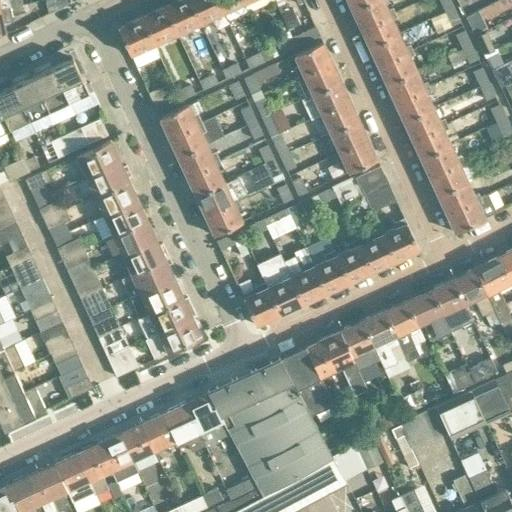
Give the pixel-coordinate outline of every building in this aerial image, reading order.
[(68,3),(67,0),(55,0),(57,9),(68,3)] [(200,22),(189,0),(174,0),(164,5),(177,33),(200,22)] [(224,11),(218,0),(189,0),(200,22),(224,11)] [(246,0),(218,0),(224,11),(228,22),(252,11),(246,0)] [(275,0),(246,0),(252,11),(275,0)] [(347,0),(351,9),(370,0),(347,0)] [(370,0),(351,9),(360,27),(394,12),(392,7),(388,9),(383,0),(370,0)] [(438,0),(443,11),(452,7),(449,0),(438,0)] [(286,2),(279,5),(280,7),(290,28),(299,25),(290,7),(288,8),(286,2)] [(24,13),(22,3),(0,7),(0,33),(5,32),(2,22),(13,20),(12,15),(24,13)] [(164,5),(140,16),(153,44),(177,33),(164,5)] [(459,21),(452,7),(443,11),(450,25),(459,21)] [(479,11),(467,17),(476,35),(485,31),(488,29),(479,11)] [(360,27),(369,46),(398,32),(393,19),(397,18),(394,12),(360,27)] [(140,16),(117,26),(119,30),(130,54),(131,54),(137,67),(159,57),(153,44),(140,16)] [(298,45),(319,35),(315,26),(294,36),(298,45)] [(454,33),(461,48),(470,44),(463,29),(454,33)] [(484,54),(494,49),(485,31),(476,35),(475,36),(484,54)] [(369,46),(377,65),(411,49),(409,44),(405,46),(398,32),(369,46)] [(298,45),(294,36),(276,44),(280,53),(298,45)] [(208,39),(202,41),(206,50),(212,47),(208,39)] [(297,76),(331,60),(322,41),(292,55),(297,66),(294,68),(297,76)] [(477,58),(470,44),(461,48),(447,54),(452,64),(466,58),(468,62),(477,58)] [(494,49),(484,54),(491,70),(505,63),(497,47),(494,49)] [(377,65),(386,83),(416,69),(410,56),(414,54),(411,49),(377,65)] [(245,59),(249,68),(263,61),(259,52),(245,59)] [(65,61),(52,67),(68,101),(75,116),(99,104),(89,82),(85,84),(73,60),(73,58),(72,57),(71,58),(65,61)] [(331,60),(297,76),(291,79),(300,99),(310,94),(340,80),(331,60)] [(222,69),(226,78),(240,72),(236,63),(222,69)] [(252,73),(242,78),(251,98),(260,94),(256,84),(280,73),(275,63),(252,73)] [(500,88),(501,87),(511,81),(511,76),(505,63),(491,70),(500,88)] [(478,85),(487,81),(481,66),(472,71),(478,85)] [(52,67),(32,76),(48,110),(68,101),(52,67)] [(386,83),(394,102),(428,86),(426,82),(422,83),(416,69),(386,83)] [(199,80),(203,89),(217,83),(213,74),(199,80)] [(48,110),(32,76),(13,85),(29,119),(48,110)] [(311,118),(349,100),(340,80),(310,94),(300,99),(309,118),(311,118)] [(243,95),(237,81),(228,85),(235,99),(243,95)] [(494,95),(487,81),(478,85),(485,100),(494,95)] [(511,81),(501,87),(510,105),(511,104),(511,81)] [(176,91),(180,100),(194,93),(190,84),(176,91)] [(13,85),(0,90),(0,108),(9,128),(29,119),(13,85)] [(428,86),(394,102),(403,120),(433,107),(426,92),(430,91),(428,86)] [(166,95),(152,102),(156,111),(170,105),(166,95)] [(269,113),(263,98),(254,103),(261,117),(269,113)] [(358,119),(349,100),(311,118),(320,137),(328,133),(358,119)] [(159,117),(168,136),(201,121),(197,113),(193,115),(188,103),(159,117)] [(496,122),(505,118),(498,103),(489,108),(496,122)] [(246,124),(255,120),(248,105),(239,109),(246,124)] [(439,121),(433,107),(403,120),(412,139),(446,123),(444,119),(439,121)] [(0,108),(0,132),(9,128),(0,108)] [(269,113),(261,117),(270,136),(279,132),(269,113)] [(201,121),(168,136),(177,156),(206,142),(223,134),(214,115),(201,121)] [(80,126),(87,143),(108,134),(101,121),(100,117),(80,126)] [(511,132),(505,118),(496,122),(503,137),(511,132)] [(368,139),(358,119),(328,133),(333,144),(330,145),(334,154),(368,139)] [(255,120),(246,124),(253,138),(262,134),(255,120)] [(412,139),(420,158),(450,144),(444,130),(448,128),(446,123),(412,139)] [(80,126),(60,135),(68,152),(87,143),(80,126)] [(279,132),(270,136),(279,156),(288,152),(279,132)] [(51,143),(58,157),(68,152),(60,135),(50,140),(51,143)] [(76,155),(85,175),(119,159),(110,139),(76,155)] [(368,139),(334,154),(338,164),(343,162),(348,172),(377,158),(368,139)] [(177,156),(186,175),(219,160),(215,152),(211,153),(206,142),(177,156)] [(274,159),(267,144),(258,148),(265,163),(274,159)] [(420,158),(429,176),(463,160),(461,156),(457,158),(450,144),(420,158)] [(295,166),(288,152),(279,156),(286,170),(295,166)] [(24,159),(29,170),(39,166),(34,155),(24,159)] [(24,159),(4,168),(9,179),(18,174),(18,175),(22,173),(29,170),(24,159)] [(85,175),(94,195),(128,179),(128,177),(131,176),(126,164),(122,166),(119,159),(85,175)] [(274,159),(265,163),(274,182),(283,178),(274,159)] [(219,160),(186,175),(195,195),(224,182),(219,171),(223,169),(219,160)] [(429,176),(438,195),(467,181),(461,167),(465,165),(463,160),(429,176)] [(356,176),(369,205),(371,210),(396,199),(379,164),(356,176)] [(4,168),(0,170),(0,182),(9,179),(4,168)] [(52,179),(47,168),(25,179),(30,189),(52,179)] [(195,195),(204,215),(237,199),(247,195),(236,176),(224,182),(195,195)] [(300,176),(291,180),(298,195),(307,191),(300,176)] [(369,205),(356,176),(333,186),(337,195),(344,212),(346,211),(348,204),(355,201),(366,206),(369,205)] [(137,198),(128,179),(94,195),(103,214),(137,198)] [(467,181),(438,195),(446,213),(481,197),(478,191),(473,193),(467,181)] [(285,183),(276,187),(283,202),(292,198),(285,183)] [(333,186),(319,193),(323,202),(337,195),(333,186)] [(481,197),(446,213),(455,232),(496,211),(488,194),(481,197)] [(314,206),(309,197),(296,203),(300,212),(314,206)] [(38,208),(43,218),(65,208),(60,198),(39,208),(38,208)] [(147,218),(137,198),(103,214),(112,234),(147,218)] [(237,199),(204,215),(213,234),(242,221),(237,210),(241,208),(237,199)] [(0,203),(0,216),(11,211),(6,201),(0,203)] [(65,208),(43,218),(48,229),(53,237),(68,230),(64,222),(70,219),(65,208)] [(290,217),(286,208),(273,214),(277,223),(290,217)] [(22,234),(11,211),(0,216),(0,243),(7,240),(22,234)] [(394,227),(383,232),(395,260),(419,249),(404,217),(392,222),(394,227)] [(156,238),(147,218),(112,234),(121,254),(156,238)] [(263,218),(240,229),(244,238),(268,227),(263,218)] [(372,270),(395,260),(383,232),(382,232),(380,228),(369,233),(371,238),(359,243),(372,270)] [(68,230),(53,237),(57,247),(61,258),(83,247),(78,237),(72,240),(68,230)] [(238,230),(216,240),(220,249),(235,243),(241,256),(248,252),(238,230)] [(6,257),(10,266),(32,255),(22,234),(7,240),(13,254),(6,257)] [(121,254),(131,273),(165,257),(164,256),(168,254),(162,243),(159,245),(156,238),(121,254)] [(348,248),(336,254),(348,281),(372,270),(359,243),(357,238),(346,244),(348,248)] [(83,247),(61,258),(70,277),(92,267),(83,247)] [(511,276),(511,247),(501,253),(511,276)] [(277,249),(255,259),(265,281),(267,286),(266,286),(278,313),(302,303),(289,275),(277,249)] [(325,292),(348,281),(336,254),(334,249),(323,254),(325,259),(313,265),(325,292)] [(511,276),(501,253),(475,267),(486,292),(500,322),(505,333),(511,329),(511,323),(509,317),(510,317),(503,303),(504,299),(498,286),(511,278),(511,276)] [(32,255),(10,266),(20,287),(42,277),(32,255)] [(131,273),(105,285),(110,296),(120,292),(125,290),(129,298),(130,297),(174,277),(165,257),(131,273)] [(302,270),(289,275),(302,303),(325,292),(313,265),(310,260),(299,265),(302,270)] [(70,277),(79,297),(101,287),(92,267),(70,277)] [(475,267),(452,277),(464,302),(474,298),(482,314),(485,313),(491,326),(500,322),(486,292),(475,267)] [(20,287),(30,309),(52,299),(42,277),(20,287)] [(183,297),(174,277),(130,297),(139,317),(183,297)] [(452,277),(430,287),(442,312),(447,323),(450,331),(473,321),(464,302),(452,277)] [(255,291),(242,297),(255,324),(278,313),(266,286),(264,281),(253,286),(255,291)] [(79,297),(89,316),(110,306),(101,287),(79,297)] [(442,312),(430,287),(406,299),(418,324),(419,323),(427,340),(437,336),(441,344),(454,339),(447,323),(442,312)] [(146,337),(158,332),(192,316),(189,309),(193,308),(187,296),(184,298),(183,297),(139,317),(137,318),(146,337)] [(40,331),(62,321),(52,299),(30,309),(40,331)] [(416,324),(418,324),(406,299),(382,309),(405,359),(406,360),(418,355),(406,329),(416,324)] [(120,326),(110,306),(89,316),(98,336),(120,326)] [(382,309),(360,320),(379,359),(383,369),(405,359),(382,309)] [(146,337),(156,357),(201,336),(200,334),(204,332),(199,321),(195,323),(192,316),(158,332),(146,337)] [(360,320),(339,330),(357,369),(379,359),(360,320)] [(40,331),(50,353),(72,343),(62,321),(40,331)] [(120,326),(98,336),(102,345),(124,335),(120,326)] [(366,388),(356,368),(339,330),(305,345),(319,377),(330,371),(340,367),(353,394),(366,388)] [(3,348),(0,349),(0,375),(13,370),(35,360),(25,338),(3,348)] [(55,363),(77,353),(72,343),(50,353),(55,363)] [(107,356),(116,376),(138,366),(129,345),(107,356)] [(305,345),(279,357),(309,415),(310,414),(332,404),(319,377),(305,345)] [(279,357),(206,391),(221,419),(228,433),(251,477),(256,487),(260,495),(333,456),(310,414),(309,415),(279,357)] [(490,357),(467,368),(473,382),(496,371),(490,357)] [(511,359),(502,364),(505,371),(511,368),(511,359)] [(511,368),(505,371),(498,375),(491,378),(507,413),(511,410),(511,368)] [(0,375),(0,402),(24,391),(13,370),(0,375)] [(66,386),(71,397),(93,387),(88,376),(66,386)] [(485,422),(507,413),(491,378),(470,388),(485,422)] [(24,392),(24,391),(0,402),(0,421),(3,428),(45,409),(35,387),(24,392)] [(435,404),(448,432),(451,438),(485,422),(470,388),(435,404)] [(419,389),(408,394),(415,408),(426,403),(419,389)] [(228,433),(221,419),(206,391),(205,391),(203,392),(184,401),(204,444),(228,433)] [(184,401),(162,411),(175,440),(178,447),(187,443),(190,451),(204,444),(184,401)] [(411,448),(448,432),(435,404),(398,421),(404,433),(411,448)] [(378,415),(382,424),(393,419),(389,410),(378,415)] [(154,450),(175,440),(162,411),(141,421),(154,450)] [(141,421),(119,431),(132,460),(154,450),(141,421)] [(384,428),(380,430),(386,441),(395,437),(404,433),(398,421),(384,428)] [(138,472),(132,460),(119,431),(98,441),(97,441),(110,469),(116,482),(138,472)] [(379,431),(372,434),(386,464),(393,461),(379,431)] [(404,433),(395,437),(409,467),(418,463),(411,448),(404,433)] [(75,451),(94,492),(95,495),(108,489),(101,474),(110,469),(97,441),(91,444),(75,451)] [(73,502),(94,492),(75,451),(62,457),(53,461),(66,490),(67,489),(73,502)] [(477,451),(460,458),(467,474),(484,467),(477,451)] [(53,461),(26,474),(39,502),(51,497),(58,511),(68,507),(61,492),(66,490),(53,461)] [(467,474),(479,499),(484,511),(511,511),(511,502),(505,487),(496,491),(484,467),(467,474)] [(465,506),(452,511),(484,511),(479,499),(476,501),(463,473),(452,478),(465,506)] [(34,511),(31,506),(39,502),(26,474),(4,484),(17,511),(34,511)] [(230,500),(256,487),(251,477),(225,489),(228,497),(230,500)] [(17,511),(4,484),(0,485),(0,511),(17,511)] [(118,487),(110,491),(113,497),(121,493),(118,487)] [(218,511),(227,511),(260,495),(256,487),(230,500),(216,506),(218,511)] [(201,496),(206,507),(223,499),(218,489),(201,496)] [(413,489),(398,496),(405,511),(423,511),(421,506),(413,489)] [(182,511),(195,511),(206,507),(201,496),(180,506),(182,511)] [(396,511),(405,511),(398,496),(391,499),(396,511)]
